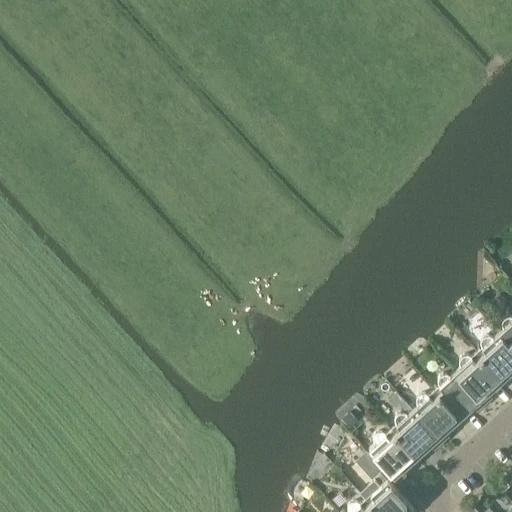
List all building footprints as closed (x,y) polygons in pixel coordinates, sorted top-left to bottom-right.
[(503,326),(497,331),(511,347),(511,316),(510,315),(507,315),(504,317),(502,320),(501,323),(503,326)] [(482,346),(476,351),(501,379),(511,369),(511,347),(497,331),(492,337),(489,335),(485,334),(482,336),(480,339),(480,342),(482,346)] [(460,365),(455,370),(484,403),(491,396),(491,392),(489,390),(501,379),(476,351),(470,356),(467,354),(464,354),(461,355),(459,358),(459,362),(460,365)] [(439,384),(433,389),(459,417),(471,407),(473,409),(477,409),(484,403),(455,370),(449,375),(446,373),(442,373),(439,374),(437,377),(437,381),(439,384)] [(417,403),(412,408),(441,441),(448,435),(449,431),(446,428),(459,417),(433,389),(427,394),(424,392),(421,392),(418,394),(416,396),(416,400),(417,403)] [(396,422),(390,427),(416,456),(428,445),(430,447),(434,448),(441,441),(412,408),(406,413),(403,411),(399,411),(396,413),(394,416),(394,419),(396,422)] [(416,456),(390,427),(385,433),(382,431),(378,430),(375,432),(373,435),(373,438),(374,442),(368,447),(398,480),(406,473),(406,469),(404,467),(416,456)] [(503,477),(495,484),(502,491),(509,484),(503,477)] [(371,493),(365,498),(377,511),(414,511),(415,508),(387,478),(381,484),(378,482),(374,481),(371,483),(369,486),(369,489),(371,493)] [(502,491),(495,484),(488,490),(495,497),(502,491)] [(349,511),(348,511),(377,511),(365,498),(359,503),(356,501),(353,501),(350,502),(348,505),(347,509),(349,511)]
